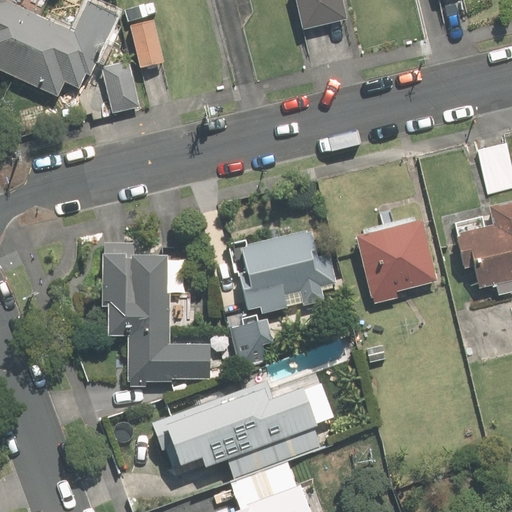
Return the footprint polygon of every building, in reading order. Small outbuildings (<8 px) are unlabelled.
[(9,3),(10,0),(0,0),(0,71),(58,98),(65,83),(81,90),(107,32),(80,20),(75,32),(9,3)] [(342,0),(297,0),(305,30),(347,20),(342,0)] [(129,27),(139,68),(164,62),(154,20),(129,27)] [(138,103),(129,60),(100,66),(110,109),(138,103)] [(478,151),(487,195),(511,189),(511,164),(508,145),(478,151)] [(494,228),(461,234),(467,267),(475,265),(479,287),(511,281),(511,203),(490,207),(494,228)] [(423,220),(357,236),(373,299),(439,282),(423,220)] [(311,230),(241,245),(251,290),(245,291),(249,310),(261,308),(262,312),(286,307),(284,297),(300,293),(303,304),(325,300),(322,288),(338,285),(331,257),(318,260),(311,230)] [(170,345),(169,256),(134,256),(134,248),(103,249),(103,304),(109,304),(109,336),(128,336),(129,382),(213,381),(212,344),(170,345)] [(268,319),(231,328),(241,363),(277,354),(268,319)] [(202,459),(206,469),(229,461),(234,477),(325,445),(316,418),(313,411),(305,388),(274,399),(268,381),(153,422),(162,447),(173,443),(181,466),(202,459)] [(309,511),(291,461),(231,483),(240,505),(221,511),(309,511)]
